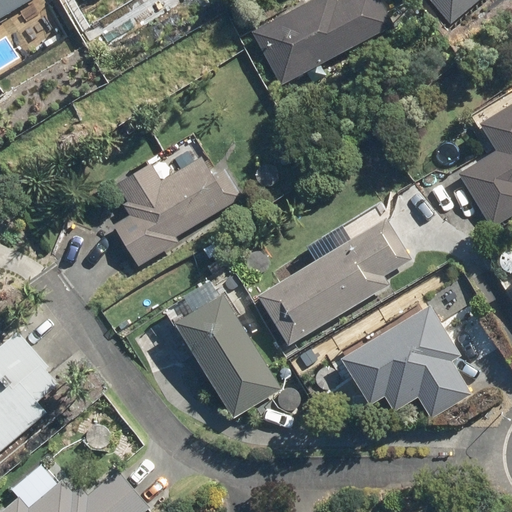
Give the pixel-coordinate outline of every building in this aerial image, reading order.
[(0,0),(0,19),(33,0),(0,0)] [(331,0),(318,0),(251,36),(278,89),(304,74),(310,85),(324,78),(319,67),(392,28),(377,0),(344,0),(335,5),(331,0)] [(426,0),(449,26),(480,0),(426,0)] [(492,155),(458,176),(491,231),(511,217),(511,106),(476,129),(492,155)] [(114,188),(125,206),(123,207),(130,217),(112,228),(137,270),(177,245),(174,239),(242,199),(225,171),(210,181),(198,161),(158,185),(148,168),(114,188)] [(388,288),(382,278),(408,262),(384,223),(256,301),(287,350),(388,288)] [(206,286),(181,302),(190,316),(171,329),(191,359),(180,366),(195,388),(205,382),(232,423),(281,392),(220,300),(216,303),(206,286)] [(450,364),(458,359),(427,310),(340,365),(367,408),(384,398),(394,415),(418,400),(431,421),(471,397),(450,364)] [(0,452),(43,416),(34,407),(55,389),(42,374),(45,372),(16,338),(0,350),(0,452)] [(145,511),(151,508),(118,469),(88,495),(80,486),(73,492),(62,479),(28,508),(18,496),(0,510),(0,511),(145,511)]
